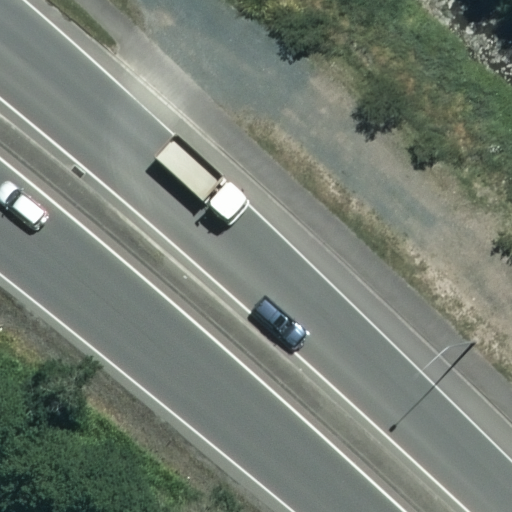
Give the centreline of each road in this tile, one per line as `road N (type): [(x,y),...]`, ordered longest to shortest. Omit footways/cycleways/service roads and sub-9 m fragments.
road 1 (secondary): [(0,36),(510,511)]
road 2 (secondary): [(353,511),(0,217)]
